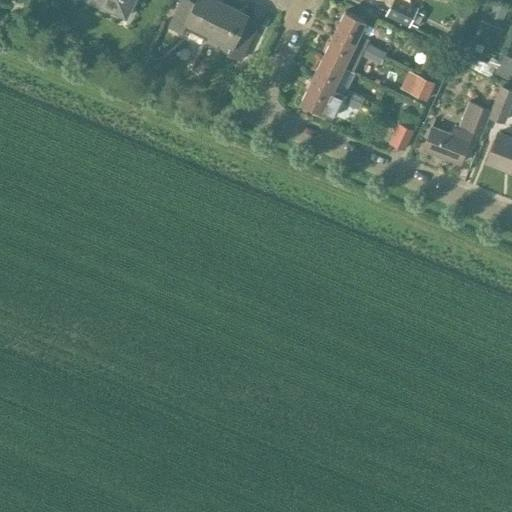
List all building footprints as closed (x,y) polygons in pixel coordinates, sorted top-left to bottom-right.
[(90,0),(121,15),(128,0),(90,0)] [(182,34),(187,24),(209,35),(225,1),(221,0),(197,0),(197,2),(193,0),(180,0),(168,25),(169,25),(168,28),(182,34)] [(402,0),(394,0),(387,15),(410,26),(418,8),(402,0)] [(257,31),(243,24),(249,13),(225,1),(209,35),(205,42),(228,53),(228,54),(242,61),(257,31)] [(355,45),(364,49),(367,42),(369,38),(360,34),(367,21),(346,11),(335,34),(356,44),(355,45)] [(353,71),(361,55),(364,49),(355,45),(356,44),(335,34),(324,57),(345,67),(353,71)] [(361,55),(371,59),(377,47),(367,42),(364,49),(361,55)] [(387,52),(377,47),(371,59),(381,64),(387,52)] [(511,58),(504,54),(495,73),(508,79),(511,69),(511,58)] [(313,80),(333,90),(334,90),(345,67),(324,57),(313,80)] [(427,100),(435,82),(418,75),(410,92),(427,100)] [(344,102),(351,106),(357,93),(347,89),(344,95),(333,90),(313,80),(301,103),(320,112),(322,113),(332,118),(337,116),(344,102)] [(511,88),(500,84),(489,117),(505,123),(511,104),(511,88)] [(351,106),(359,110),(365,97),(357,93),(351,106)] [(469,100),(459,125),(481,133),(491,109),(469,100)] [(397,121),(415,127),(419,116),(401,110),(397,121)] [(398,122),(389,142),(406,149),(414,129),(398,122)] [(461,163),(473,135),(455,128),(452,134),(433,126),(424,149),(461,163)] [(511,172),(511,136),(500,132),(488,163),(511,172)]
